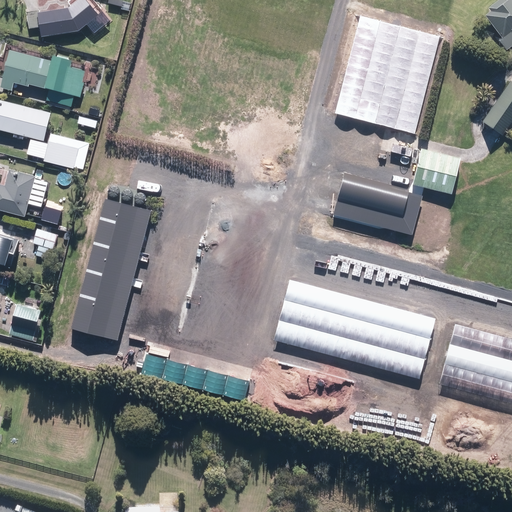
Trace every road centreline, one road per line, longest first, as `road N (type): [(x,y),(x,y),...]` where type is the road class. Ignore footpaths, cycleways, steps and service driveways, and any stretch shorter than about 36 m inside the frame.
road 1 (track): [(511,332),(276,269),(347,0)]
road 2 (track): [(276,269),(253,349),(224,360),(163,341),(159,314),(190,195),(218,186),(292,210)]
road 3 (track): [(511,409),(256,342)]
road 4 (track): [(511,69),(481,104),(466,151),(315,122)]
